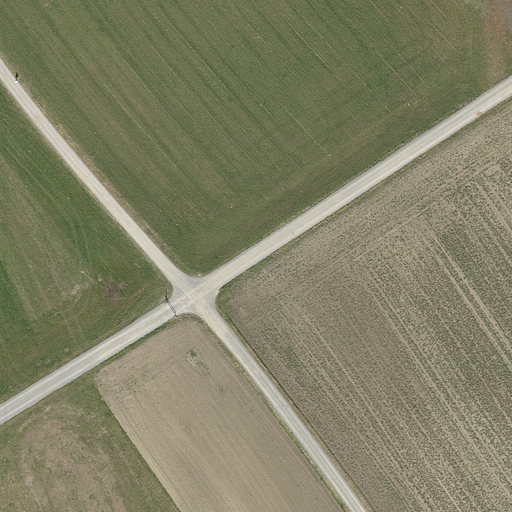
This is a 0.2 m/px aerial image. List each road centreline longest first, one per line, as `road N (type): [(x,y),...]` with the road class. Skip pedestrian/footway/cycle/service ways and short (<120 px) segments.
road 1 (track): [(511,87),(192,295)]
road 2 (track): [(192,295),(0,69)]
road 3 (track): [(192,295),(357,511)]
road 4 (track): [(192,295),(0,415)]
